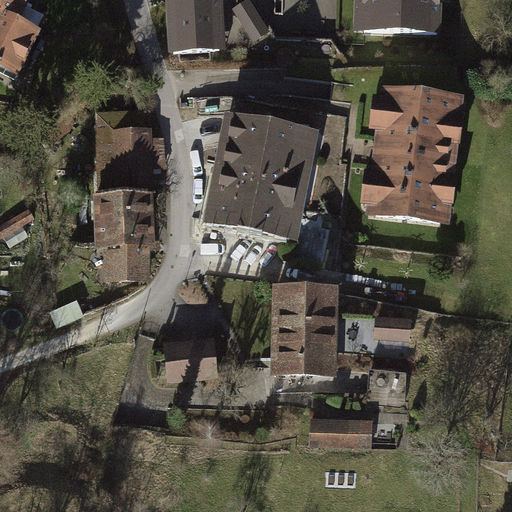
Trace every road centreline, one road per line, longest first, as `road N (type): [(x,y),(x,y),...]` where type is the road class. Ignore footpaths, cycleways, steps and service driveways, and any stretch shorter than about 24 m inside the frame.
road 1 (residential): [(121,318),(150,304),(166,284),(181,224),(174,139),(139,0)]
road 2 (track): [(0,363),(121,318)]
